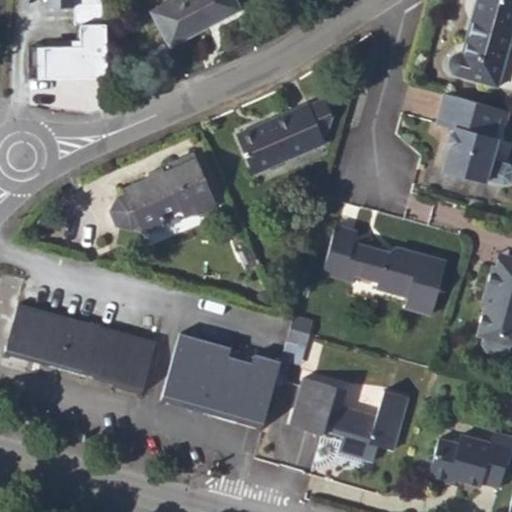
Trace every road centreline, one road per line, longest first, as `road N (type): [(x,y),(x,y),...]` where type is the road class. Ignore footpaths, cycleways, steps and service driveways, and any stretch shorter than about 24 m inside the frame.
road 1 (residential): [(371,0),(273,60),(112,132),(22,153),(0,189)]
road 2 (residential): [(404,0),(376,123),(379,179)]
road 3 (secondary): [(0,461),(172,511)]
